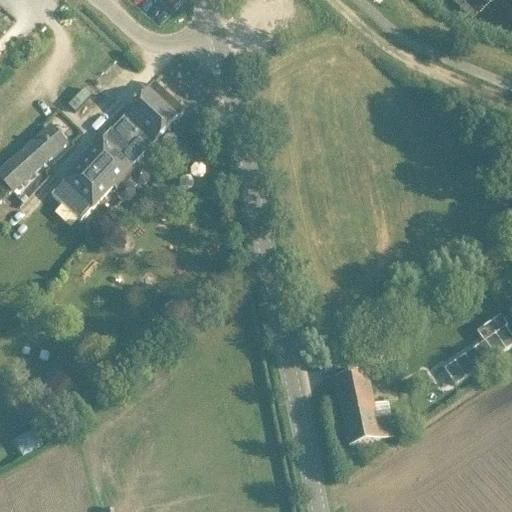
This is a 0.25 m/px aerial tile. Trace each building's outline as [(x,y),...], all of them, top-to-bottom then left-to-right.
[(80,224),(93,210),(114,188),(118,192),(118,198),(123,203),(129,203),(134,198),(134,192),(133,191),(137,187),(143,187),(148,182),(148,175),(144,171),(137,171),(134,167),(184,114),(154,85),(136,105),(134,103),(133,105),(135,106),(124,117),(125,118),(112,132),(111,131),(101,142),(102,143),(51,197),(80,224)] [(49,128),(0,172),(0,204),(11,194),(12,195),(66,146),(49,128)] [(440,302),(443,310),(456,305),(448,285),(426,293),(431,305),(440,302)] [(340,323),(343,331),(348,348),(419,326),(411,301),(340,323)] [(443,375),(454,392),(511,351),(511,343),(504,332),(505,331),(498,322),(474,339),(481,348),(443,375)] [(368,374),(337,380),(345,419),(343,420),(349,447),(384,440),(378,412),(376,413),(368,374)] [(14,442),(23,459),(44,448),(35,431),(14,442)]
